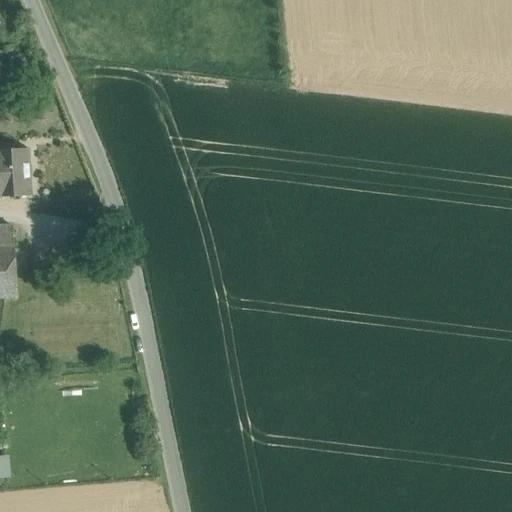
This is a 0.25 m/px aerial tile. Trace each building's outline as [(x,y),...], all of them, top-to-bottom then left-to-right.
[(27,57),(12,62),(19,79),(34,74),(27,57)] [(0,149),(0,197),(31,196),(28,149),(0,149)] [(12,226),(0,226),(0,246),(13,246),(12,226)] [(0,298),(16,298),(13,246),(0,246),(0,298)] [(0,476),(10,476),(9,453),(0,453),(0,476)]
